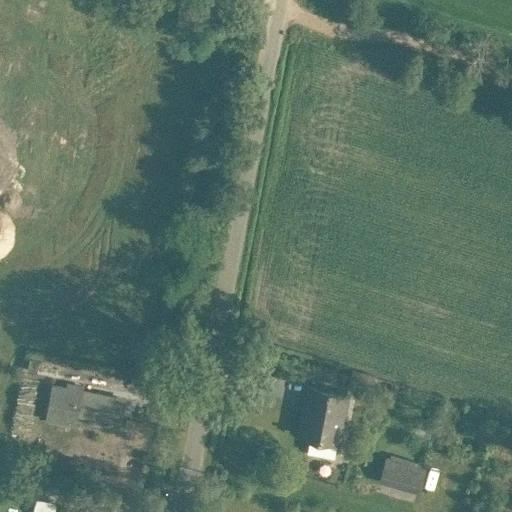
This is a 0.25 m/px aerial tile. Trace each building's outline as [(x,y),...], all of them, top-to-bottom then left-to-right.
[(30,356),(27,369),(36,371),(38,358),(30,356)] [(351,377),(372,383),(374,375),(353,369),(351,377)] [(390,381),(388,388),(396,391),(399,384),(390,381)] [(73,412),(120,421),(123,403),(99,398),(100,393),(82,390),(82,386),(66,383),(66,387),(51,384),(45,417),(71,422),(73,412)] [(348,393),(327,389),(308,385),(305,403),(310,404),(304,435),(310,436),(307,449),(335,455),(337,441),(338,441),(348,393)] [(143,452),(142,459),(151,461),(152,453),(143,452)] [(378,480),(418,491),(425,464),(385,453),(378,480)] [(61,459),(58,467),(71,471),(78,474),(82,465),(69,460),(69,462),(61,459)] [(32,511),(40,511),(53,511),(55,498),(34,496),(32,511)]
